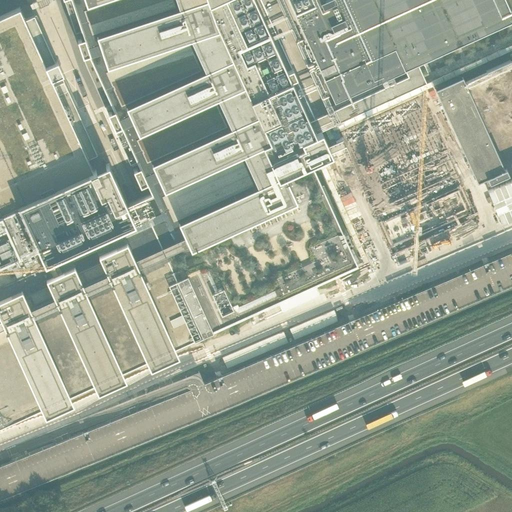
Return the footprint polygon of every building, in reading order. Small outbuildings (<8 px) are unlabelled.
[(63,0),(75,33),(81,31),(85,43),(79,45),(82,55),(212,14),(228,50),(269,32),(263,17),(263,18),(264,18),(265,18),(266,18),(266,17),(266,15),(268,15),(261,0),(215,0),(208,4),(206,0),(63,0)] [(287,0),(323,79),(334,103),(405,70),(418,65),(511,21),(511,15),(505,0),(287,0)] [(0,425),(357,264),(311,161),(345,146),(342,138),(327,145),(321,132),(426,84),(417,65),(405,71),(408,77),(315,119),(301,89),(296,91),(291,81),(297,78),(292,68),(292,69),(281,45),(280,45),(279,45),(279,44),(278,44),(277,44),(277,45),(276,45),(276,46),(276,47),(269,32),(228,50),(212,14),(82,55),(87,67),(104,106),(111,103),(116,115),(109,118),(130,163),(136,160),(141,171),(135,174),(140,186),(146,183),(151,193),(127,204),(108,163),(93,169),(89,161),(98,156),(60,72),(63,71),(57,57),(54,59),(35,18),(26,22),(23,15),(19,7),(0,15),(0,425)] [(486,72),(464,82),(462,77),(434,89),(437,94),(420,102),(430,124),(447,116),(477,183),(486,178),(489,184),(509,175),(506,168),(504,169),(474,104),(511,86),(511,60),(510,61),(510,60),(485,71),(486,72)] [(511,250),(489,261),(353,318),(219,375),(198,384),(88,430),(0,467),(0,500),(511,282),(511,250)] [(284,332),(262,340),(266,350),(288,342),(284,332)]
